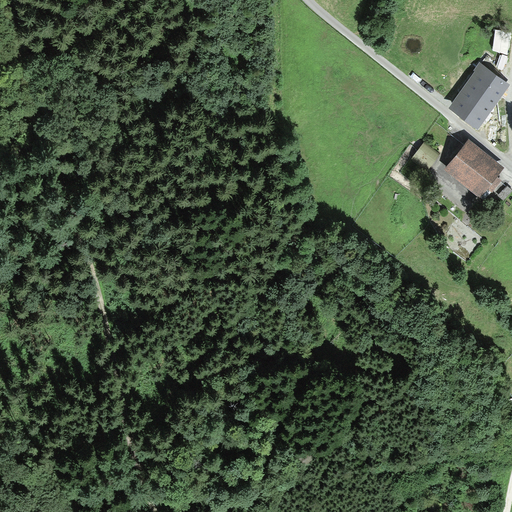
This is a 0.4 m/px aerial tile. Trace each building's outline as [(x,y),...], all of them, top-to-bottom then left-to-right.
[(476,71),(449,108),(464,119),(477,129),(510,85),(480,63),(475,70),(476,71)] [(494,159),(469,140),(445,169),(480,198),(488,188),(497,177),(504,168),(494,159)] [(439,153),(426,142),(412,161),(425,171),(439,153)] [(500,180),(497,177),(488,188),(491,191),(500,180)] [(511,190),(507,186),(498,196),(503,200),(511,190)]
